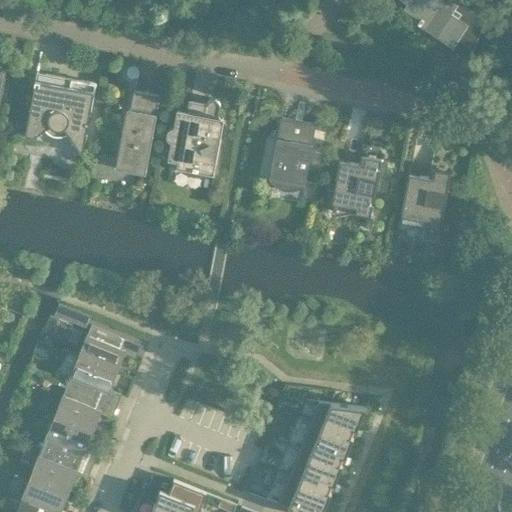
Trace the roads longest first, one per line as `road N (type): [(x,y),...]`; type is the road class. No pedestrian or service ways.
road 1 (residential): [(272,71),(0,17)]
road 2 (residential): [(272,71),(474,119)]
road 3 (residential): [(103,511),(172,341)]
